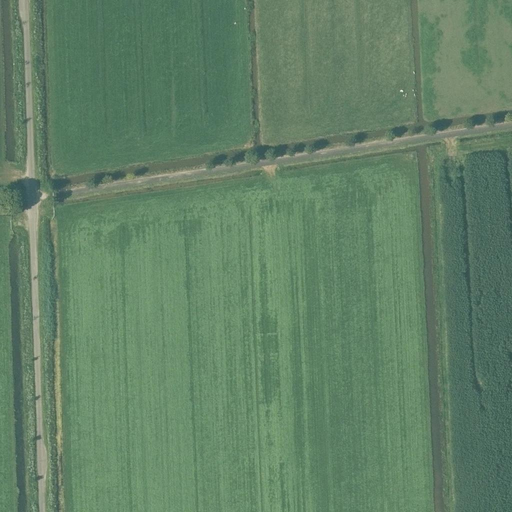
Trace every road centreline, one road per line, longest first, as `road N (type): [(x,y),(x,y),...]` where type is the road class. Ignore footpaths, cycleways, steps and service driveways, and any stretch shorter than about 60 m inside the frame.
road 1 (unclassified): [(41,511),(26,0)]
road 2 (track): [(32,198),(511,125)]
